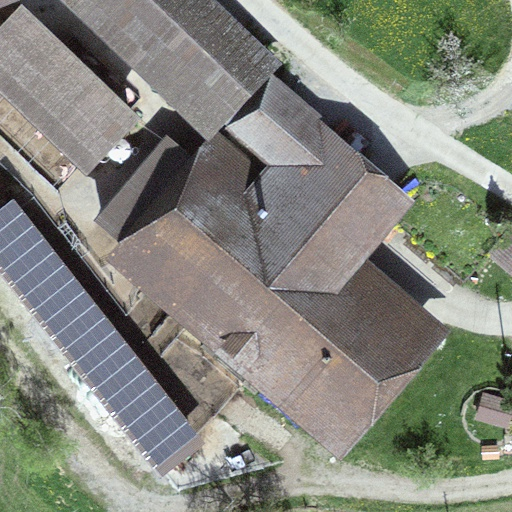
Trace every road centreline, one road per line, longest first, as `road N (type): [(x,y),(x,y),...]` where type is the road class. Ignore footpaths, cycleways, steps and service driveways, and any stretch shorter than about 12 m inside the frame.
road 1 (track): [(511,478),(377,491),(326,475),(193,511)]
road 2 (track): [(172,511),(107,488),(71,447),(0,326)]
road 3 (track): [(250,0),(420,134)]
